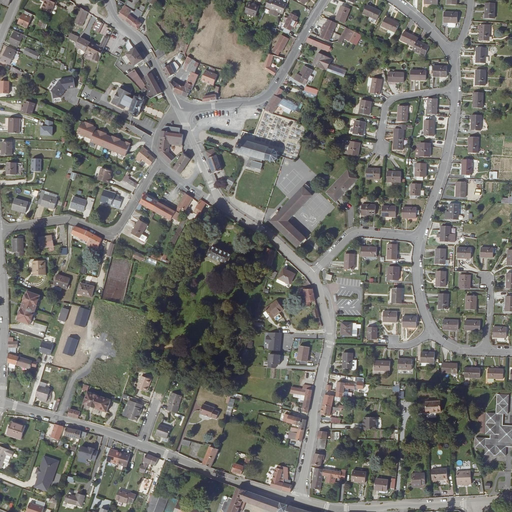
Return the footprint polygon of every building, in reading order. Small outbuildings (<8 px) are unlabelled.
[(56,1),(55,0),(41,0),(45,2),(42,8),(50,13),(56,1)] [(136,5),(132,3),(127,0),(125,4),(134,9),(136,5)] [(282,14),(287,4),(276,0),(273,0),(273,1),(271,0),(268,0),(265,7),(282,14)] [(248,3),(245,13),(255,17),(259,7),(248,3)] [(485,18),(494,19),(495,3),(485,3),(485,18)] [(368,20),(375,23),(377,20),(381,12),(367,5),(363,14),(370,17),(368,20)] [(126,21),(132,11),(125,6),(119,15),(126,21)] [(344,24),(350,9),(341,6),(336,20),(344,24)] [(88,12),(80,7),(74,23),(82,26),(88,12)] [(132,11),(126,21),(132,25),(137,30),(141,24),(137,20),(140,16),(141,17),(142,16),(143,12),(139,10),(137,8),(134,12),(132,11)] [(458,23),(458,13),(444,12),(443,22),(448,23),(448,26),(449,27),(455,27),(456,26),(456,23),(458,23)] [(27,28),(32,18),(23,14),(18,23),(27,28)] [(298,17),(291,14),(285,24),(284,23),(282,26),(291,31),(298,17)] [(385,18),(381,26),(395,33),(400,24),(385,18)] [(337,24),(328,19),(325,24),(324,24),(320,31),(322,32),(319,37),(328,41),(337,24)] [(99,33),(103,24),(97,20),(92,29),(99,33)] [(489,26),(480,25),(479,41),(488,41),(489,26)] [(338,41),(341,43),(344,39),(356,46),(362,36),(346,27),(338,41)] [(400,40),(414,47),(417,41),(418,38),(404,32),(400,40)] [(14,33),(9,42),(18,47),(23,37),(14,33)] [(76,42),(79,37),(71,33),(69,38),(68,39),(76,42)] [(289,39),(281,35),(272,52),(278,55),(280,52),(282,52),(289,39)] [(85,52),(87,50),(91,43),(80,37),(77,43),(77,47),(85,52)] [(308,38),(305,42),(328,52),(330,47),(308,38)] [(414,47),(413,50),(425,56),(429,47),(417,41),(414,47)] [(92,44),(88,50),(95,54),(93,59),(99,61),(104,50),(102,49),(92,44)] [(16,51),(8,46),(1,60),(10,64),(16,51)] [(26,47),(23,53),(36,59),(39,54),(26,47)] [(166,54),(162,47),(155,51),(159,60),(165,55),(166,54)] [(477,48),(476,63),(485,64),(486,48),(477,48)] [(134,66),(143,60),(140,55),(136,49),(122,57),(127,64),(131,61),(134,66)] [(313,66),(325,70),(326,71),(332,59),(318,53),(313,66)] [(278,71),(270,66),(273,56),(267,54),(262,68),(274,76),(278,71)] [(186,70),(192,59),(187,56),(182,68),(186,70)] [(208,61),(207,66),(223,70),(225,61),(205,56),(204,60),(208,61)] [(174,74),(175,73),(172,69),(177,65),(178,62),(175,59),(173,63),(163,68),(165,73),(168,78),(174,74)] [(196,61),(192,59),(186,70),(191,73),(192,72),(195,73),(199,63),(196,61)] [(328,72),(345,77),(347,69),(330,64),(328,72)] [(304,66),(299,75),(297,74),(294,79),(302,84),(305,79),(307,80),(312,71),(304,66)] [(433,66),(433,77),(447,77),(447,67),(433,66)] [(15,74),(16,73),(30,81),(31,78),(12,67),(10,71),(15,74)] [(123,73),(131,80),(138,75),(135,69),(131,72),(129,69),(123,73)] [(476,70),(475,86),(485,86),(485,70),(476,70)] [(426,80),(426,71),(411,71),(411,80),(426,80)] [(184,87),(185,87),(191,90),(192,91),(198,75),(194,73),(195,73),(192,72),(191,73),(184,87)] [(388,72),(388,82),(404,83),(404,73),(388,72)] [(151,99),(162,93),(156,82),(152,73),(145,77),(148,83),(146,86),(138,75),(131,80),(145,96),(151,99)] [(62,92),(64,90),(74,89),(72,78),(59,80),(54,87),(53,86),(50,91),(51,92),(52,98),(58,97),(59,98),(62,93),(62,92)] [(370,93),(380,95),(382,80),(373,78),(370,93)] [(9,81),(0,81),(0,91),(0,93),(9,94),(9,81)] [(172,81),(169,82),(171,86),(173,91),(177,84),(173,81),(173,82),(172,81)] [(184,87),(177,84),(173,91),(178,94),(182,95),(185,87),(184,87)] [(191,90),(185,87),(182,95),(185,97),(187,98),(187,97),(191,90)] [(114,98),(112,103),(123,109),(125,106),(131,109),(129,112),(134,113),(133,116),(137,117),(138,115),(139,115),(145,100),(143,100),(144,97),(140,96),(139,98),(135,97),(134,100),(129,97),(131,94),(120,88),(117,93),(116,93),(115,95),(114,98)] [(276,93),(270,100),(282,106),(283,107),(291,111),(299,113),(303,104),(302,102),(301,102),(299,103),(298,105),(283,98),(282,100),(280,99),(282,97),(280,96),(283,91),(279,89),(276,93)] [(473,92),(473,108),(482,108),(483,93),(473,92)] [(427,114),(437,115),(437,99),(428,99),(427,114)] [(23,108),(22,108),(21,112),(31,115),(35,103),(25,100),(24,105),(23,108)] [(267,105),(265,110),(264,111),(272,114),(278,106),(281,107),(282,106),(270,100),(267,105)] [(361,100),(359,114),(369,115),(372,102),(361,100)] [(398,122),(407,122),(408,107),(398,106),(398,122)] [(472,115),(471,130),(480,131),(481,115),(472,115)] [(20,118),(9,118),(8,133),(19,133),(20,118)] [(424,136),(434,136),(434,121),(425,120),(424,136)] [(355,121),(353,134),(363,136),(365,123),(355,121)] [(83,137),(88,124),(84,122),(84,124),(81,123),(77,134),(83,137)] [(83,137),(91,140),(94,131),(95,128),(92,127),(93,126),(88,124),(83,137)] [(406,130),(406,125),(399,125),(399,129),(394,129),(393,150),(403,150),(404,130),(406,130)] [(180,128),(179,128),(173,127),(165,126),(161,131),(161,136),(182,141),(183,135),(182,134),(179,134),(180,130),(180,128)] [(292,129),(291,135),(300,137),(301,130),(292,129)] [(97,145),(102,132),(97,131),(97,132),(94,131),(91,140),(90,143),(97,145)] [(97,145),(101,147),(105,135),(106,134),(102,132),(97,145)] [(101,147),(111,151),(116,138),(111,136),(111,137),(105,135),(101,147)] [(183,146),(182,145),(182,141),(161,136),(159,153),(170,163),(175,158),(168,152),(170,144),(181,146),(181,147),(183,147),(183,146)] [(469,137),(468,153),(478,153),(478,138),(469,137)] [(111,151),(117,153),(122,142),(120,141),(120,140),(116,138),(111,151)] [(236,152),(248,156),(250,156),(248,161),(258,164),(260,159),(263,160),(265,160),(265,159),(270,161),(270,162),(271,163),(271,161),(273,161),(274,162),(275,162),(275,160),(277,159),(278,160),(278,159),(277,158),(278,156),(279,156),(279,155),(278,155),(277,153),(278,152),(278,151),(276,152),(274,151),(275,149),(274,149),(273,150),(269,149),(269,148),(239,139),(236,152)] [(350,141),(348,155),(358,156),(360,143),(350,141)] [(12,143),(2,142),(2,155),(12,155),(12,143)] [(122,142),(117,153),(125,156),(130,143),(126,142),(125,143),(122,142)] [(420,157),(430,157),(430,144),(420,143),(420,157)] [(148,151),(143,147),(137,156),(136,158),(140,161),(142,159),(150,166),(155,159),(147,152),(148,151)] [(210,164),(213,173),(216,172),(217,174),(219,174),(218,172),(222,170),(214,149),(206,152),(210,164)] [(184,153),(174,168),(180,174),(190,159),(188,157),(184,153)] [(41,159),(32,158),(31,172),(41,172),(41,159)] [(511,171),(511,158),(494,159),(494,171),(511,171)] [(462,160),(462,175),(471,175),(472,160),(462,160)] [(16,163),(7,163),(7,175),(16,175),(16,163)] [(417,177),(417,180),(423,180),(423,177),(426,177),(426,163),(416,163),(416,177),(417,177)] [(113,172),(102,169),(98,181),(100,182),(110,184),(111,180),(110,180),(111,177),(113,172)] [(366,179),(380,179),(380,169),(367,169),(366,179)] [(357,179),(348,170),(326,193),(336,201),(357,179)] [(127,171),(122,180),(126,182),(135,188),(138,184),(129,179),(130,177),(128,176),(130,173),(128,172),(128,171),(127,171)] [(401,182),(401,172),(387,172),(387,182),(401,182)] [(229,183),(227,187),(220,182),(218,184),(218,185),(227,191),(229,192),(235,180),(229,177),(227,182),(229,183)] [(456,182),(456,197),(465,198),(466,182),(456,182)] [(411,198),(416,198),(416,196),(420,196),(421,184),(411,184),(411,196),(411,198)] [(288,221),(312,195),(303,187),(270,222),(298,247),(306,239),(288,221)] [(45,191),(42,190),(38,204),(54,209),(57,199),(56,199),(57,195),(50,193),(49,196),(44,195),(45,191)] [(112,206),(119,208),(122,200),(118,199),(119,196),(115,195),(115,194),(104,190),(101,201),(112,205),(112,206)] [(158,202),(145,194),(140,203),(142,205),(153,211),(158,202)] [(185,210),(192,198),(186,194),(175,212),(172,218),(176,220),(180,214),(178,213),(181,208),(185,210)] [(74,197),(71,207),(84,211),(85,208),(88,209),(92,199),(88,197),(87,201),(74,197)] [(29,203),(15,199),(12,209),(26,213),(29,203)] [(197,221),(206,203),(200,200),(199,202),(194,212),(198,214),(197,215),(195,220),(197,221)] [(158,202),(153,211),(171,220),(172,218),(175,212),(158,202)] [(461,216),(458,215),(459,204),(449,204),(449,212),(445,212),(445,219),(458,220),(458,219),(460,220),(463,219),(463,216),(461,216)] [(362,205),(361,215),(375,215),(375,205),(362,205)] [(382,206),(382,217),(396,217),(396,207),(382,206)] [(403,208),(402,218),(416,218),(416,215),(419,215),(419,210),(416,210),(416,208),(403,208)] [(189,220),(192,222),(193,219),(195,220),(197,215),(193,213),(192,214),(187,211),(184,217),(189,220)] [(183,217),(170,243),(174,245),(186,223),(187,223),(189,220),(184,217),(183,217)] [(147,224),(139,220),(131,234),(140,238),(147,224)] [(437,237),(441,237),(440,241),(440,242),(450,242),(451,227),(441,226),(441,234),(437,234),(437,237)] [(89,241),(92,233),(83,230),(75,227),(72,234),(89,241)] [(97,249),(102,239),(99,237),(92,233),(89,241),(86,247),(93,250),(94,247),(97,249)] [(54,246),(52,236),(38,238),(40,248),(54,246)] [(16,252),(16,256),(23,256),(23,238),(12,239),(13,252),(16,252)] [(387,260),(397,260),(397,245),(388,244),(387,260)] [(212,246),(208,255),(229,264),(233,256),(212,246)] [(361,247),(361,256),(377,257),(377,248),(361,247)] [(471,248),(457,248),(457,258),(471,258),(471,248)] [(481,257),(493,258),(493,253),(496,253),(496,248),(493,248),(481,248),(481,257)] [(263,264),(271,266),(271,267),(275,252),(268,249),(263,264)] [(436,249),(436,264),(449,264),(449,260),(445,260),(445,249),(436,249)] [(157,261),(151,258),(146,256),(140,254),(135,252),(134,258),(156,266),(157,261)] [(165,253),(160,262),(169,266),(170,262),(166,260),(168,254),(165,253)] [(354,270),(354,254),(345,254),(345,269),(354,270)] [(46,275),(45,261),(33,261),(33,275),(46,275)] [(388,280),(398,281),(399,267),(389,267),(388,280)] [(283,269),(278,279),(290,284),(295,274),(283,269)] [(267,277),(268,277),(274,279),(277,273),(269,271),(267,277)] [(436,271),(436,287),(445,287),(446,271),(436,271)] [(67,289),(70,279),(57,275),(53,289),(61,291),(62,287),(67,289)] [(470,275),(460,275),(459,288),(470,289),(470,275)] [(77,294),(91,298),(94,287),(80,283),(77,294)] [(309,301),(315,301),(312,288),(303,288),(298,288),(298,295),(306,294),(306,301),(303,301),(303,305),(309,305),(309,301)] [(402,288),(392,288),(392,303),(401,304),(402,288)] [(32,315),(33,315),(37,305),(36,304),(38,299),(40,295),(27,291),(26,295),(27,295),(25,301),(24,300),(20,310),(21,311),(20,316),(19,316),(17,320),(30,324),(31,320),(30,320),(32,315)] [(439,294),(438,309),(448,309),(448,294),(439,294)] [(466,296),(466,309),(476,310),(476,296),(466,296)] [(265,309),(272,318),(283,310),(277,300),(265,309)] [(61,307),(58,320),(65,322),(69,309),(61,307)] [(383,322),(397,322),(397,312),(383,312),(383,322)] [(403,317),(402,327),(416,327),(417,317),(403,317)] [(442,329),(458,330),(458,321),(443,320),(442,329)] [(480,330),(480,321),(465,321),(464,330),(480,330)] [(352,336),(353,323),(341,323),(341,335),(352,336)] [(377,339),(377,327),(368,327),(367,339),(377,339)] [(493,337),(506,338),(507,328),(493,327),(493,337)] [(282,333),(270,333),(270,337),(266,336),(265,342),(269,343),(268,350),(280,351),(282,333)] [(42,341),(39,351),(50,355),(53,345),(42,341)] [(17,365),(19,357),(18,357),(11,355),(11,347),(9,346),(8,359),(8,363),(17,365)] [(300,346),(297,360),(307,362),(310,348),(300,346)] [(74,358),(89,364),(92,354),(77,349),(74,358)] [(245,349),(241,360),(245,361),(249,350),(245,349)] [(421,352),(421,362),(434,363),(435,353),(421,352)] [(343,353),(343,368),(352,369),(353,353),(343,353)] [(268,367),(275,368),(276,364),(279,365),(280,355),(269,354),(268,367)] [(37,362),(36,362),(19,357),(17,365),(35,370),(35,369),(37,362)] [(98,386),(104,388),(114,359),(108,357),(98,386)] [(412,370),(412,360),(398,359),(398,369),(412,370)] [(374,361),(374,370),(390,371),(390,362),(374,361)] [(457,373),(457,364),(442,363),(441,372),(457,373)] [(480,368),(465,368),(464,377),(480,378),(480,368)] [(488,369),(488,378),(503,379),(503,369),(488,369)] [(151,379),(142,376),(137,388),(147,392),(151,379)] [(355,384),(338,382),(337,391),(344,392),(344,388),(354,389),(355,388),(355,384)] [(301,408),(302,409),(302,411),(308,413),(310,401),(313,386),(303,384),(302,389),(291,387),(290,393),(301,395),(300,400),(304,401),(303,404),(302,404),(301,408)] [(39,386),(36,396),(40,397),(42,398),(42,400),(46,402),(48,394),(50,395),(51,390),(50,390),(50,389),(39,386)] [(324,402),(323,405),(331,407),(333,400),(336,400),(336,399),(341,400),(341,399),(342,399),(343,397),(343,398),(344,392),(337,391),(335,396),(325,394),(324,400),(324,402)] [(111,400),(87,392),(83,404),(106,412),(111,400)] [(170,404),(167,410),(176,413),(179,407),(178,407),(182,396),(172,393),(169,403),(170,404)] [(497,394),(496,413),(503,414),(508,414),(508,395),(497,394)] [(130,401),(129,400),(127,405),(130,406),(126,417),(136,420),(139,413),(140,414),(142,409),(141,409),(142,405),(135,402),(130,401)] [(426,413),(441,412),(441,401),(425,402),(426,413)] [(200,414),(211,418),(211,417),(216,419),(219,412),(214,410),(215,408),(203,404),(200,414)] [(321,414),(331,416),(332,415),(332,413),(332,412),(330,412),(331,409),(341,411),(342,408),(340,408),(331,407),(323,405),(322,410),(321,414)] [(70,409),(68,416),(73,417),(78,419),(80,412),(70,409)] [(511,425),(503,426),(503,414),(496,413),(487,413),(485,434),(490,434),(490,438),(476,438),(475,447),(485,448),(484,455),(505,456),(506,447),(511,446),(511,425)] [(290,415),(285,414),(283,421),(292,423),(296,425),(297,418),(290,415)] [(364,417),(364,430),(376,430),(376,417),(364,417)] [(305,423),(306,420),(297,418),(296,425),(299,425),(298,429),(304,431),(305,423)] [(7,434),(21,439),(25,426),(11,422),(7,434)] [(59,440),(63,427),(55,424),(51,437),(59,440)] [(167,439),(171,428),(159,424),(156,435),(167,439)] [(80,435),(81,431),(72,429),(66,427),(64,435),(79,439),(80,435)] [(298,429),(297,433),(290,431),(289,438),(302,441),(302,439),(304,431),(298,429)] [(88,440),(90,433),(81,431),(80,435),(87,437),(87,439),(88,440)] [(318,435),(317,439),(326,439),(327,432),(319,431),(318,435)] [(0,468),(1,469),(6,455),(11,457),(14,452),(0,446),(0,468)] [(78,456),(95,461),(97,454),(93,453),(95,449),(89,447),(89,449),(87,449),(87,448),(81,446),(78,456)] [(202,464),(211,468),(219,449),(209,447),(202,464)] [(122,453),(110,449),(107,461),(123,466),(127,467),(130,455),(123,452),(122,453)] [(315,452),(311,465),(320,467),(322,460),(323,455),(323,454),(315,452)] [(151,464),(154,457),(150,455),(146,454),(143,461),(151,464)] [(35,487),(48,491),(51,483),(49,482),(52,472),(55,473),(59,461),(44,456),(40,469),(38,474),(36,478),(37,479),(35,487)] [(154,457),(151,464),(160,468),(163,460),(158,459),(154,457)] [(232,471),(241,474),(244,467),(235,464),(232,471)] [(282,490),(290,492),(292,486),(290,485),(291,481),(287,480),(288,472),(290,472),(290,468),(283,467),(283,474),(283,483),(282,490)] [(320,490),(322,475),(323,469),(315,468),(312,488),(320,490)] [(345,479),(346,473),(323,469),(322,475),(326,476),(326,478),(330,479),(330,478),(335,479),(335,477),(345,479)] [(432,480),(447,479),(447,469),(431,470),(432,480)] [(351,481),(365,483),(366,472),(353,471),(351,481)] [(464,486),(468,486),(468,484),(471,484),(471,471),(457,472),(457,484),(464,484),(464,486)] [(425,473),(411,474),(412,487),(420,486),(420,485),(422,485),(425,484),(425,473)] [(271,487),(282,490),(283,483),(278,482),(279,478),(273,477),(271,487)] [(375,490),(387,491),(388,480),(376,479),(375,490)] [(312,511),(288,505),(286,505),(283,504),(237,487),(233,499),(229,498),(227,501),(226,501),(224,501),(222,509),(222,511),(223,511),(237,511),(242,501),(273,511),(277,511),(279,511),(280,511),(312,511)] [(133,503),(136,495),(130,493),(130,494),(119,490),(115,499),(126,503),(127,501),(133,503)] [(162,511),(168,496),(154,492),(146,511),(162,511)] [(65,501),(81,506),(85,495),(77,493),(76,496),(67,494),(65,501)] [(201,511),(203,508),(179,500),(174,511),(201,511)] [(42,511),(44,508),(29,503),(26,511),(42,511)]
